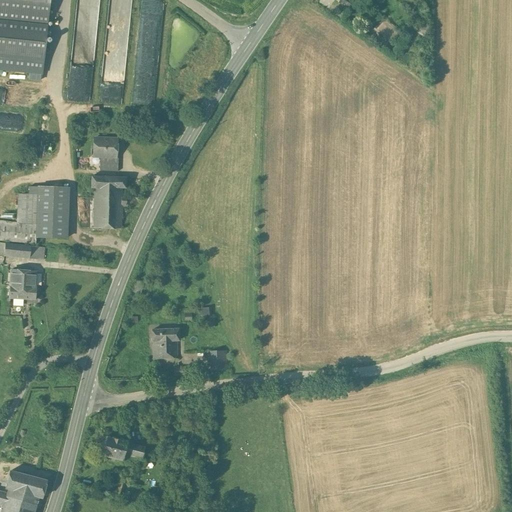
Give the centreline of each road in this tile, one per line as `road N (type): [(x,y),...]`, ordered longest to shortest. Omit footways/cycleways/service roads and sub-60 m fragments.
road 1 (unclassified): [(81,404),(365,372),(476,337),(511,336)]
road 2 (secondary): [(93,361),(146,215),(249,44)]
road 3 (unclassified): [(93,361),(38,365),(0,433)]
